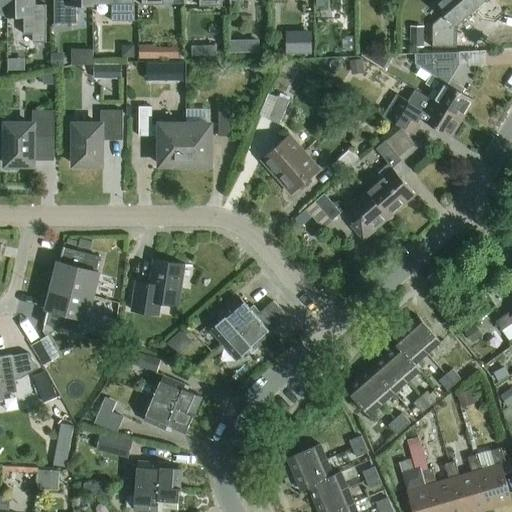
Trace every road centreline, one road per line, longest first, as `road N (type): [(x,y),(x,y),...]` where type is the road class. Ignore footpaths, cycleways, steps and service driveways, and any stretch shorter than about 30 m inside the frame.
road 1 (residential): [(334,329),(243,228),(226,220),(30,218)]
road 2 (unclassified): [(230,511),(217,476),(223,436),(334,329)]
road 3 (unclassified): [(334,329),(463,209)]
